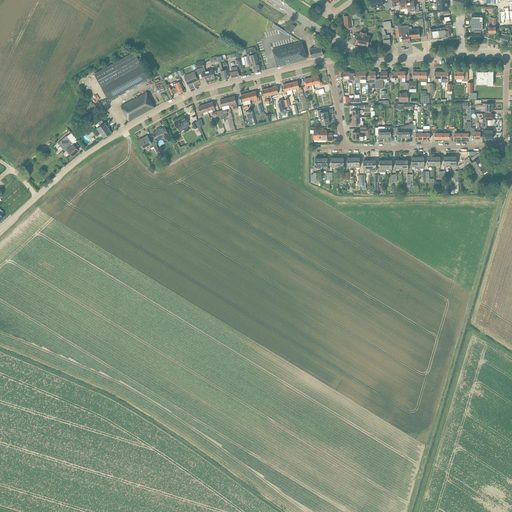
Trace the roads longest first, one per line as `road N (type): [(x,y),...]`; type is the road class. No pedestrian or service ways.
road 1 (tertiary): [(0,230),(75,162),(172,102),(330,62)]
road 2 (residential): [(507,53),(501,146),(344,148)]
road 3 (secondary): [(462,52),(379,60),(345,47)]
